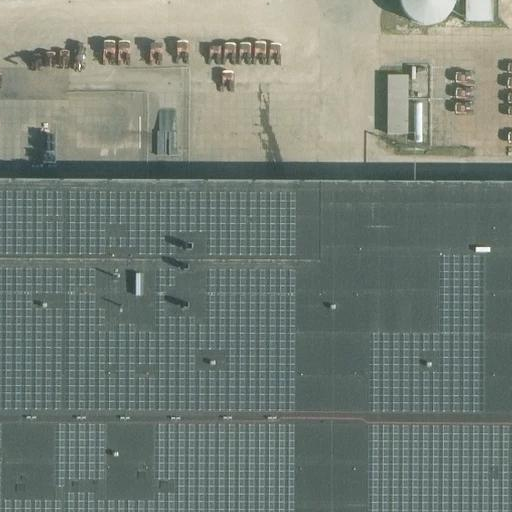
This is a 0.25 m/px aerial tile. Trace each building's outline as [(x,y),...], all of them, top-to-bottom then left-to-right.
[(457,0),(400,0),(430,28),(457,0)] [(492,23),(492,0),(464,0),(465,23),(492,23)] [(511,0),(501,0),(501,1),(500,4),(499,6),(499,9),(499,11),(499,12),(500,14),(501,17),(502,19),(503,21),(504,22),(506,24),(508,25),(511,27),(511,26),(511,0)] [(407,135),(407,77),(388,76),(387,134),(407,135)] [(511,511),(511,183),(0,181),(0,511),(511,511)]
